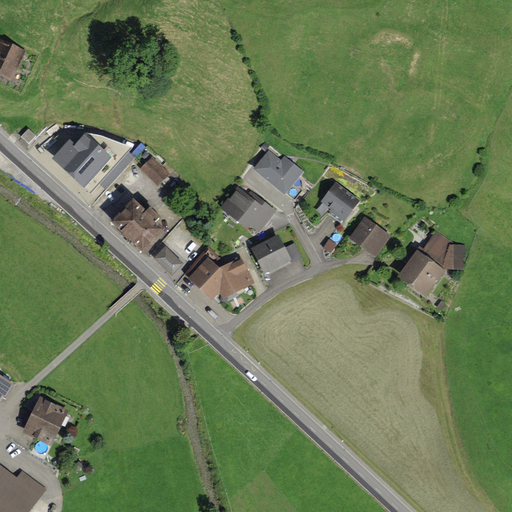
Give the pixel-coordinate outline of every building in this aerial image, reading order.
[(27,53),(1,41),(0,44),(0,74),(14,81),(27,53)] [(128,168),(89,137),(68,163),(106,194),(128,168)] [(298,175),(267,154),(256,170),(287,190),(298,175)] [(152,159),(140,172),(158,189),(170,177),(152,159)] [(360,203),(336,185),(322,204),(331,212),(329,214),(344,225),(360,203)] [(247,197),(239,190),(229,203),(227,201),(220,210),(247,232),(250,228),(258,235),(276,213),(250,193),(247,197)] [(147,216),(134,203),(113,224),(144,256),(165,236),(156,227),(162,221),(152,211),(147,216)] [(387,237),(364,221),(350,242),(373,258),(387,237)] [(457,248),(432,233),(402,282),(427,297),(457,248)] [(280,238),(254,251),(266,277),(301,260),(294,245),(285,249),(280,238)] [(167,249),(156,261),(172,277),(184,266),(167,249)] [(208,259),(188,281),(212,303),(220,294),(224,302),(255,285),(241,259),(221,270),(208,259)] [(14,385),(0,376),(0,397),(1,396),(6,399),(14,385)] [(68,411),(38,398),(22,433),(51,447),(68,411)] [(0,511),(28,511),(40,497),(0,467),(0,511)]
